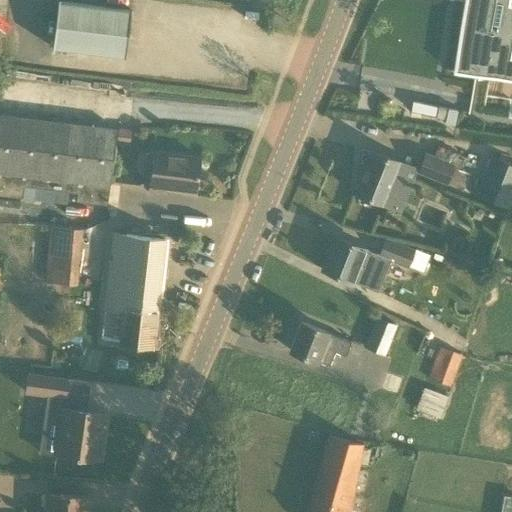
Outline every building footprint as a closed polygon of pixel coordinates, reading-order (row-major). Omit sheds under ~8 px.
[(453,68),(452,70),(478,75),(480,61),(511,67),(511,3),(508,3),(508,0),(471,0),(460,70),(453,68)] [(126,56),(131,10),(58,1),(52,47),(126,56)] [(116,129),(0,115),(0,194),(23,197),(24,186),(77,192),(76,201),(107,205),(116,129)] [(458,157),(459,154),(438,146),(434,157),(424,153),(417,172),(447,184),(447,182),(458,157)] [(393,205),(409,165),(373,151),(363,176),(359,175),(353,192),(386,203),(393,205)] [(195,191),(199,157),(154,152),(149,190),(164,192),(165,187),(195,191)] [(511,164),(491,156),(476,195),(508,207),(511,197),(511,164)] [(45,225),(43,282),(75,283),(77,226),(45,225)] [(153,348),(165,240),(111,235),(103,310),(123,312),(121,342),(118,342),(118,344),(153,348)] [(378,253),(357,245),(339,238),(331,256),(328,255),(322,270),(366,287),(379,256),(408,268),(408,265),(427,273),(431,261),(428,259),(429,256),(384,238),(378,253)] [(385,355),(397,325),(378,317),(366,347),(385,355)] [(345,355),(350,341),(301,321),(290,350),(329,365),(335,351),(345,355)] [(450,385),(462,354),(440,346),(428,377),(450,385)] [(65,398),(68,379),(27,373),(25,392),(65,398)] [(423,388),(416,408),(436,415),(440,417),(447,396),(423,388)] [(62,407),(58,436),(44,434),(42,453),(56,454),(100,461),(106,413),(62,407)] [(359,446),(360,443),(329,434),(306,511),(351,511),(352,509),(348,508),(356,463),(359,446)] [(496,511),(511,511),(511,495),(499,493),(496,511)] [(87,511),(88,496),(46,494),(45,511),(87,511)]
